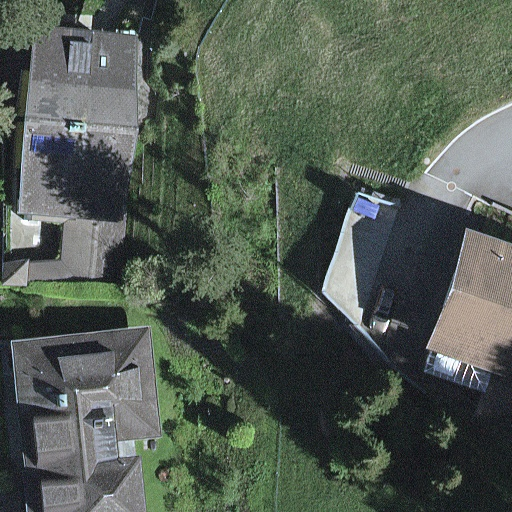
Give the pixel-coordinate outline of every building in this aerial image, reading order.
[(183,0),(191,37),(213,0),(183,0)] [(142,34),(35,25),(19,211),(74,216),(127,220),(127,216),(128,203),(142,34)] [(127,220),(74,216),(70,256),(16,258),(17,281),(135,279),(141,203),(128,203),(127,216),(127,220)] [(511,240),(468,226),(428,345),(511,372),(511,240)] [(157,325),(13,340),(30,511),(150,511),(143,437),(168,435),(157,325)]
